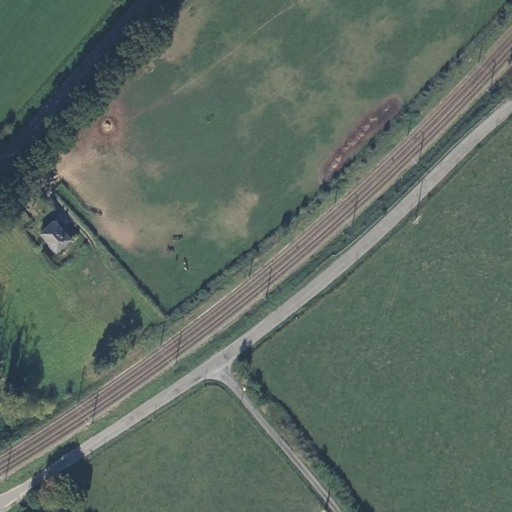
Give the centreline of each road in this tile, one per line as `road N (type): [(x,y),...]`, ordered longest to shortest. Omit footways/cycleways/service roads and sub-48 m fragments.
road 1 (unclassified): [(511,108),(338,268),(215,363)]
road 2 (secondary): [(0,164),(143,0)]
road 3 (unclassified): [(215,363),(337,511)]
road 4 (unclassified): [(144,411),(0,503)]
road 5 (secondary): [(256,511),(250,462),(230,431),(180,410)]
